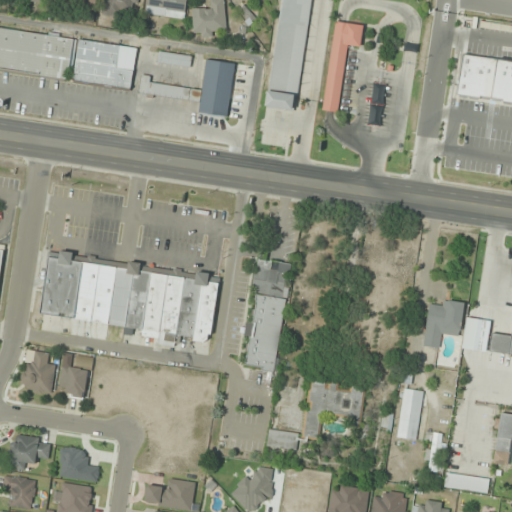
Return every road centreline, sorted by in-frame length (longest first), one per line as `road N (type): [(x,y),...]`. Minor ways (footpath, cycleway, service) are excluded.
road 1 (secondary): [(0,135),(511,213)]
road 2 (residential): [(40,141),(14,321),(0,365)]
road 3 (residential): [(415,199),(440,38)]
road 4 (residential): [(0,412),(128,430)]
